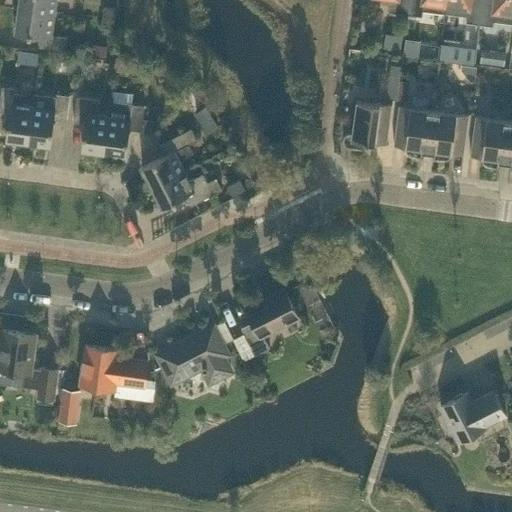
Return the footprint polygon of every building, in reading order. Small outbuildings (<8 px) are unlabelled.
[(19,0),(19,8),(55,13),(56,0),(19,0)] [(387,0),(388,10),(408,13),(409,0),(387,0)] [(409,0),(408,13),(422,15),(422,9),(444,12),(446,2),(446,0),(409,0)] [(446,0),(446,2),(444,12),(445,12),(467,14),(466,21),(479,23),(482,0),(446,0)] [(511,10),(511,0),(482,0),(479,23),(493,25),(495,8),(511,10)] [(110,20),(112,8),(104,7),(102,19),(110,20)] [(52,34),(55,13),(19,8),(18,14),(15,16),(14,24),(16,27),(15,30),(41,34),(40,46),(65,49),(67,36),(52,34)] [(76,71),(78,60),(68,58),(66,70),(76,71)] [(78,60),(76,71),(86,73),(87,61),(78,60)] [(476,78),(478,66),(466,65),(464,77),(476,78)] [(14,94),(15,87),(2,85),(0,97),(0,110),(10,112),(7,138),(29,141),(34,104),(23,103),(24,95),(14,94)] [(56,93),(56,95),(35,93),(34,104),(29,141),(51,144),(54,118),(66,119),(69,94),(56,93)] [(98,113),(100,98),(77,95),(74,120),(85,122),(82,148),(86,148),(88,151),(96,152),(99,150),(104,151),(109,115),(98,113)] [(387,143),(392,103),(357,98),(352,131),(348,131),(345,134),(343,138),(344,142),(346,145),(350,146),(366,148),(366,149),(367,149),(369,140),(374,141),(387,143)] [(151,131),(153,119),(143,118),(145,104),(111,100),(109,115),(104,151),(109,151),(112,154),(119,155),(122,153),(126,154),(130,128),(151,131)] [(428,149),(434,109),(399,104),(394,144),(406,145),(406,148),(406,150),(407,151),(409,153),(411,154),(413,155),(420,156),(421,156),(423,148),(428,148),(428,149)] [(463,153),(469,114),(434,109),(428,149),(429,149),(429,148),(434,149),(433,158),(434,158),(435,158),(442,159),(444,158),(446,158),(448,157),(450,155),(451,154),(451,152),(463,153)] [(505,159),(510,119),(475,115),(470,154),(482,156),(482,158),(483,160),(484,162),(486,163),(487,164),(489,165),(497,166),(498,167),(499,158),(504,159),(505,159)] [(152,185),(185,169),(180,159),(193,152),(188,143),(197,139),(191,127),(160,143),(165,154),(142,166),(144,169),(143,173),(146,180),(150,181),(152,185)] [(203,172),(190,179),(185,169),(152,185),(162,205),(185,193),(191,204),(222,188),(216,176),(207,181),(203,172)] [(239,178),(227,184),(233,196),(245,190),(244,188),(241,182),(239,178)] [(262,333),(298,315),(285,288),(247,308),(253,320),(241,326),(255,353),(269,346),(262,333)] [(223,355),(228,353),(213,325),(158,353),(172,381),(202,366),(210,381),(231,370),(223,355)] [(0,381),(25,385),(39,387),(38,396),(37,400),(53,403),(54,398),(58,368),(42,365),(42,368),(33,367),(37,332),(3,328),(0,347),(0,381)] [(119,359),(121,348),(85,343),(80,383),(115,388),(117,376),(130,378),(129,383),(144,385),(148,359),(133,357),(132,361),(119,359)] [(485,425),(506,415),(493,390),(473,401),(468,391),(464,393),(461,392),(454,396),(453,398),(440,405),(447,417),(444,419),(449,429),(452,428),(458,441),(486,427),(485,425)]
